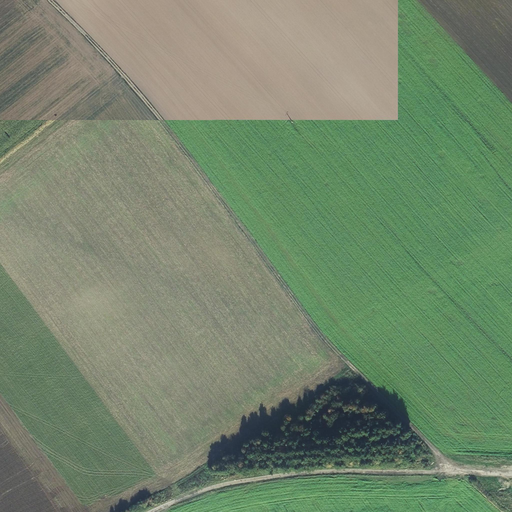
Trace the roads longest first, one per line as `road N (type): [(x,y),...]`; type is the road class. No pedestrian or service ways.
road 1 (track): [(443,472),(432,448),(342,359),(140,100),(46,0)]
road 2 (track): [(511,473),(288,475),(215,487),(150,511)]
road 3 (track): [(350,368),(174,485),(167,504)]
